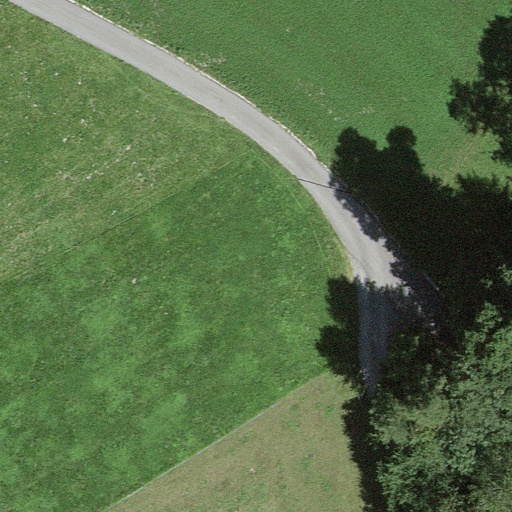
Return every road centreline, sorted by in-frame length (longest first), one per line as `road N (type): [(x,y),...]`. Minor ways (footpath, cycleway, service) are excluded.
road 1 (track): [(382,255),(319,182),(230,104),(37,0)]
road 2 (track): [(421,511),(373,354),(382,255)]
road 3 (track): [(382,255),(511,394)]
